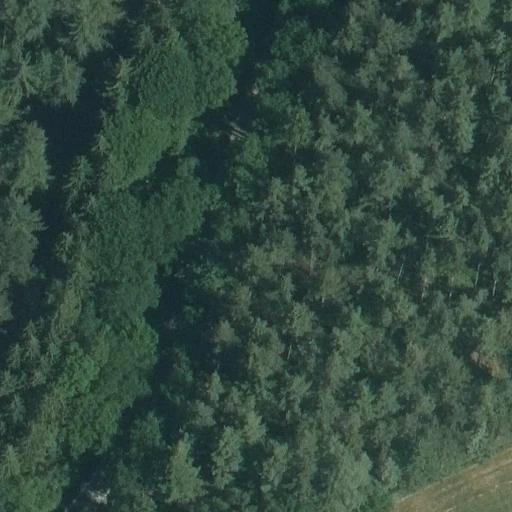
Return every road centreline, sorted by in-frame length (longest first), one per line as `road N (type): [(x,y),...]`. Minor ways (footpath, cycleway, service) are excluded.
road 1 (tertiary): [(83,511),(146,403),(293,0)]
road 2 (track): [(0,333),(123,0)]
